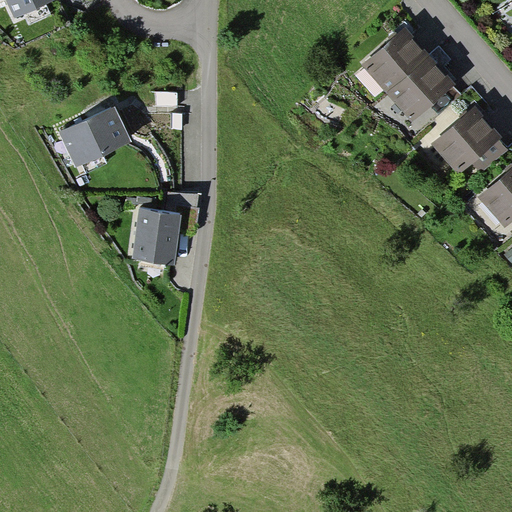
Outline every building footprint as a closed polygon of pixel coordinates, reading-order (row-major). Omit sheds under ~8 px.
[(53,0),(6,0),(15,18),(53,0)] [(384,89),(386,93),(430,54),(405,26),(362,64),(365,68),(384,89)] [(430,54),(441,67),(451,59),(439,46),(430,54)] [(441,67),(430,54),(386,93),(412,122),(456,84),(441,67)] [(375,97),(384,89),(365,68),(356,75),(375,97)] [(178,107),(178,92),(153,92),(153,106),(178,107)] [(503,137),(476,105),(431,143),(459,176),(473,164),(481,173),(508,150),(500,140),(503,137)] [(59,132),(76,167),(132,141),(115,106),(59,132)] [(500,222),(505,228),(511,222),(511,166),(478,197),(483,202),(500,222)] [(198,207),(199,194),(168,192),(167,203),(198,207)] [(152,205),(153,198),(137,196),(137,197),(127,196),(126,203),(152,205)] [(496,225),(500,222),(483,202),(479,205),(496,225)] [(139,208),(132,258),(175,265),(182,214),(139,208)] [(511,263),(511,248),(502,257),(510,265),(511,263)]
